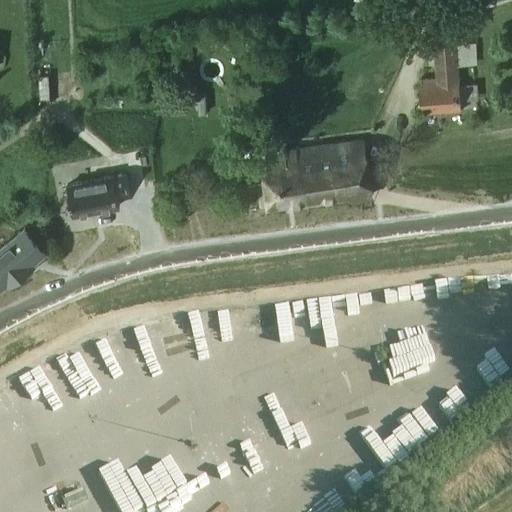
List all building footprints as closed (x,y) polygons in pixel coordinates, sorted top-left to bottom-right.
[(461,111),(457,44),(434,46),(437,83),(419,84),(421,114),(461,111)] [(352,141),(286,150),(285,141),(259,144),(268,210),(360,197),(352,141)] [(118,194),(129,192),(126,175),(67,185),(72,215),(120,206),(118,194)] [(26,229),(0,250),(0,287),(8,281),(11,284),(34,266),(31,263),(44,252),(26,229)] [(474,268),(354,276),(355,291),(425,286),(425,296),(455,294),(453,274),(474,273),(474,268)] [(151,304),(151,312),(180,309),(179,301),(151,304)] [(456,393),(448,399),(459,413),(510,374),(496,356),(463,380),(456,370),(444,378),(456,393)] [(434,430),(424,419),(416,426),(400,409),(380,427),(407,456),(434,430)] [(139,511),(197,482),(171,433),(158,439),(164,449),(142,460),(140,456),(116,468),(139,511)] [(349,446),(363,462),(354,469),(366,484),(387,467),(361,437),(349,446)] [(274,466),(285,462),(277,443),(266,448),(274,466)] [(198,487),(206,501),(217,495),(226,511),(230,511),(237,508),(220,475),(198,487)]
